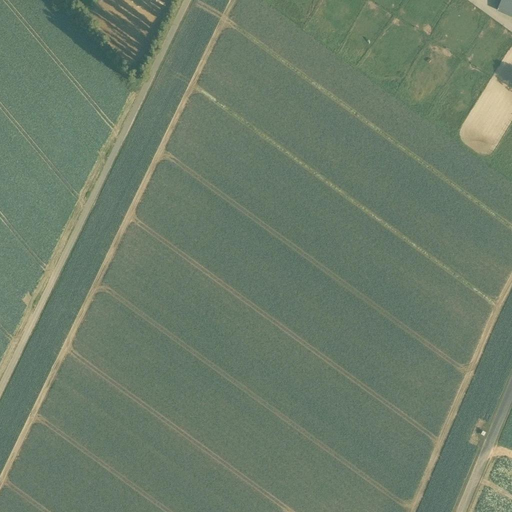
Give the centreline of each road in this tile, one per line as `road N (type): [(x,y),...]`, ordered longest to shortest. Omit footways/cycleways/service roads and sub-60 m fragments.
road 1 (unclassified): [(185,0),(0,384)]
road 2 (residential): [(511,388),(461,511)]
